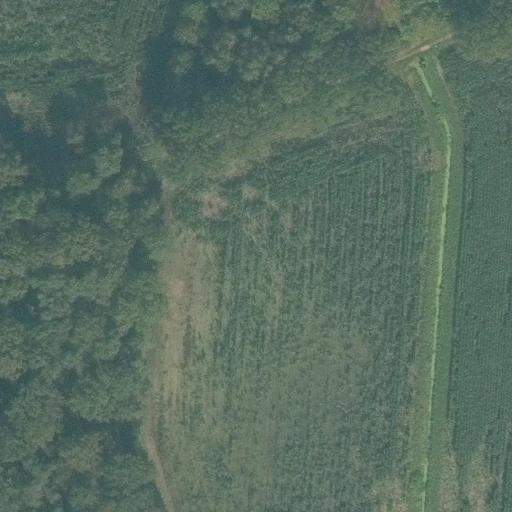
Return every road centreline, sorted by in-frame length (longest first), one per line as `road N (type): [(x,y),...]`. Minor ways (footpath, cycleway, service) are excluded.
road 1 (track): [(142,163),(121,242),(97,270),(90,301),(134,511)]
road 2 (track): [(0,178),(142,163)]
